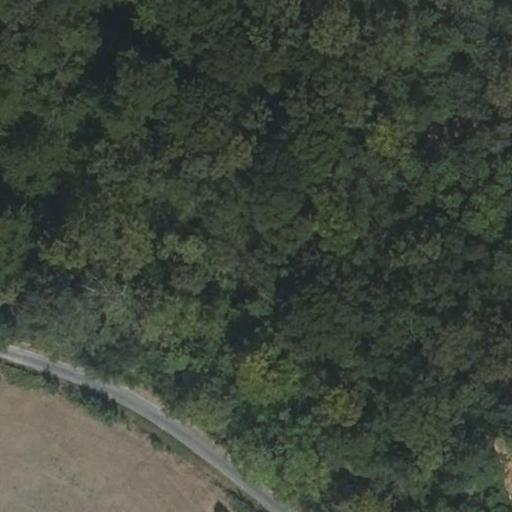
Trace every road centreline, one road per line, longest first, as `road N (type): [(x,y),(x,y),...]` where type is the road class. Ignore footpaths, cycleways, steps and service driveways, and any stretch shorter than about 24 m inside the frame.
road 1 (track): [(372,511),(306,284),(289,0)]
road 2 (unclassified): [(266,511),(124,396),(0,356)]
